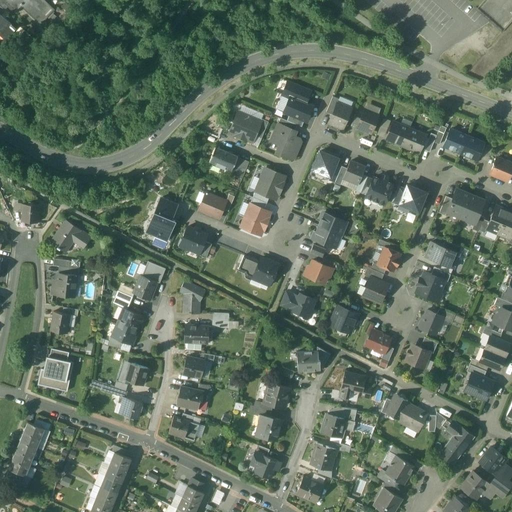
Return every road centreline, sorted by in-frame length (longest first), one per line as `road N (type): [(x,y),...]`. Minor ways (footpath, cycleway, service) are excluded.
road 1 (tertiary): [(0,129),(62,163),(99,167),(148,146),(224,76),(276,54),(313,50),(376,63),(511,114)]
road 2 (residential): [(299,170),(280,220),(286,241),(266,248),(189,216)]
road 3 (residential): [(440,182),(316,134),(299,170)]
road 4 (residential): [(150,442),(0,390)]
road 5 (residential): [(150,442),(166,380),(163,295)]
road 6 (residential): [(276,505),(150,442)]
road 7 (residential): [(440,182),(400,285),(398,311)]
road 8 (residential): [(488,428),(367,366)]
road 9 (residential): [(276,505),(305,434),(307,396),(320,382)]
